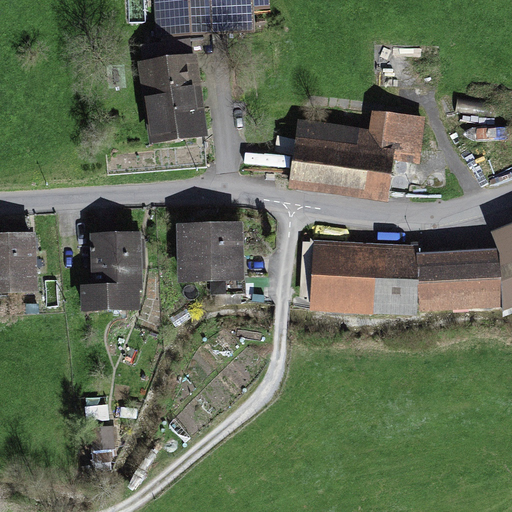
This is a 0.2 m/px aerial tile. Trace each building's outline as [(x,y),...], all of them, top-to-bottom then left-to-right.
[(267,0),(154,0),(156,43),(250,38),(249,20),(268,19),(267,0)] [(194,65),(139,73),(150,153),(205,146),(194,65)] [(369,139),(300,129),(290,194),(413,212),(425,129),(371,121),(369,139)] [(242,233),(176,234),(177,290),(243,289),(242,233)] [(511,235),(493,242),(499,260),(504,309),(511,314),(511,235)] [(34,241),(0,242),(0,303),(36,302),(34,241)] [(93,291),(77,292),(78,318),(146,315),(142,241),(91,243),(93,291)] [(414,253),(311,248),(308,316),(411,321),(414,253)] [(492,256),(417,261),(421,321),(496,316),(492,256)] [(115,430),(90,433),(92,456),(118,453),(115,430)]
